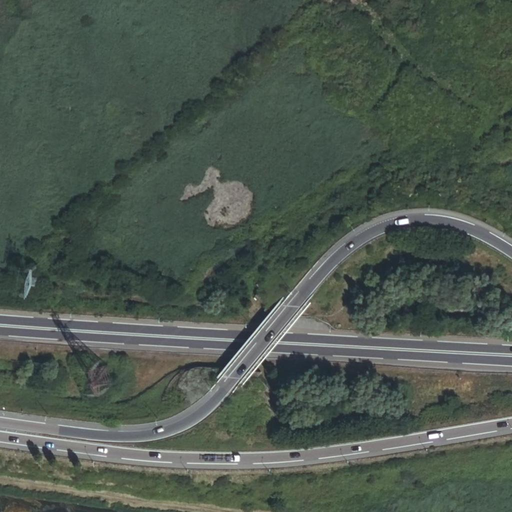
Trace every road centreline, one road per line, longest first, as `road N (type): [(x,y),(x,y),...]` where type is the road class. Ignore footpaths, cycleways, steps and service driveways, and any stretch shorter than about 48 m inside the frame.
road 1 (trunk): [(511,255),(442,224),(379,232),(332,263),(230,380),(182,422),(107,434),(0,420)]
road 2 (motorway): [(0,437),(123,455),(244,459),(511,424)]
road 3 (primary): [(387,349),(0,324)]
road 4 (motorway): [(387,349),(511,360)]
road 5 (trunk): [(511,352),(387,349)]
